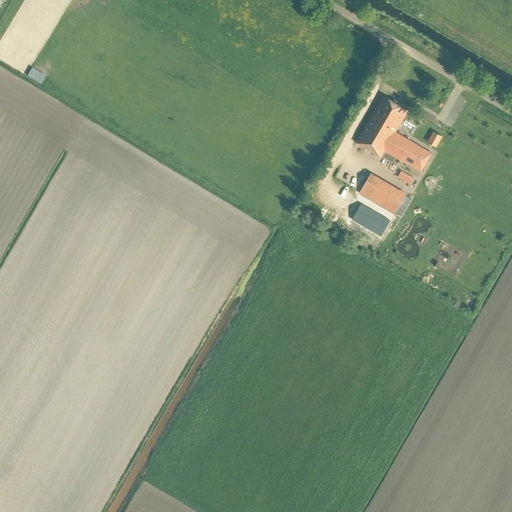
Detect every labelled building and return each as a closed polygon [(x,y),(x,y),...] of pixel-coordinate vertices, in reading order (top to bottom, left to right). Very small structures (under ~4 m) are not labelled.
[(391,100),(383,96),(356,143),(381,157),(384,151),(421,172),(432,153),(396,132),(408,110),(401,106),(400,104),(393,100),(391,100)] [(437,105),(434,110),(427,106),(420,118),(435,127),(445,110),(437,105)] [(370,162),(365,169),(390,185),(385,193),(391,197),(403,176),(394,171),(392,175),(370,162)] [(405,195),(395,212),(402,216),(412,199),(405,195)] [(305,211),(311,213),(314,205),(309,203),(305,211)] [(352,219),(371,230),(380,215),(361,204),(352,219)] [(334,221),(328,217),(324,224),(330,227),(334,221)] [(384,228),(378,237),(385,241),(390,232),(384,228)]
